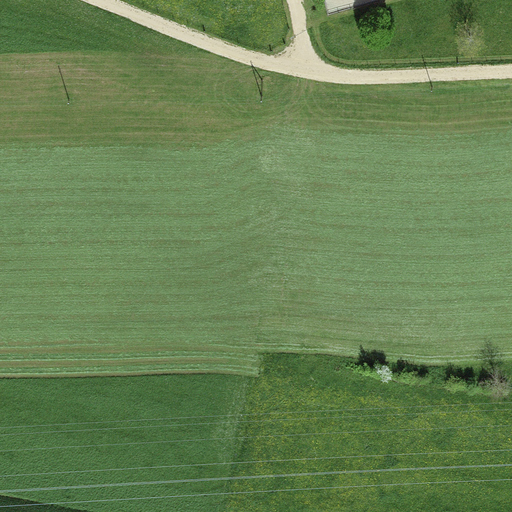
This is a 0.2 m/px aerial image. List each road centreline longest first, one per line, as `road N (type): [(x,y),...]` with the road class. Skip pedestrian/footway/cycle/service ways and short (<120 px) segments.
road 1 (track): [(309,70),(246,59),(93,0)]
road 2 (track): [(511,71),(374,79),(309,70)]
